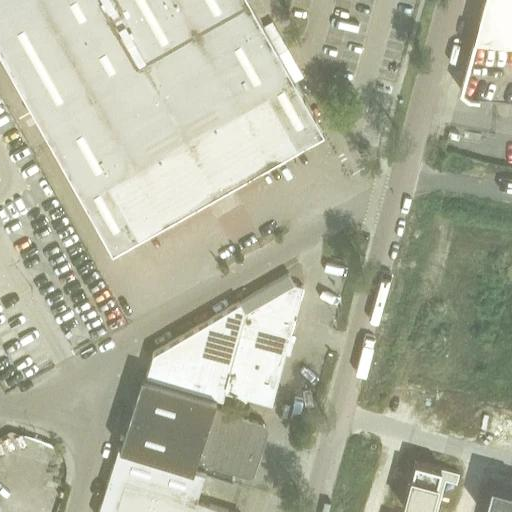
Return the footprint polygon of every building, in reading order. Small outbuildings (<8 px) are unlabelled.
[(0,0),(0,51),(112,250),(145,232),(288,151),(323,132),(269,36),(248,0),(0,0)] [(511,0),(483,0),(460,88),(467,96),(511,99),(511,0)] [(472,197),(465,223),(503,233),(509,207),(472,197)] [(511,207),(509,207),(503,233),(511,235),(511,207)] [(465,229),(462,242),(471,244),(475,232),(465,229)] [(458,249),(452,271),(487,281),(489,276),(493,259),(458,249)] [(452,271),(446,292),(472,299),(472,300),(481,303),(486,285),(487,281),(452,271)] [(152,354),(146,374),(216,395),(222,397),(224,391),(271,403),(285,351),(289,338),(303,285),(294,282),(288,272),(240,300),(152,351),(152,354)] [(487,281),(486,285),(498,289),(501,279),(489,276),(487,281)] [(511,282),(501,279),(498,289),(510,292),(511,286),(511,282)] [(446,292),(436,329),(462,336),(464,327),(472,300),(472,299),(446,292)] [(464,327),(462,336),(474,339),(477,330),(464,327)] [(434,337),(424,374),(446,380),(446,381),(450,382),(457,353),(460,343),(434,337)] [(460,343),(457,353),(470,356),(472,347),(460,343)] [(141,373),(129,410),(204,432),(216,395),(146,374),(141,373)] [(424,374),(413,415),(434,420),(440,398),(441,398),(446,381),(446,380),(424,374)] [(440,398),(434,420),(475,432),(478,420),(481,409),(441,398),(440,398)] [(205,433),(197,459),(245,474),(250,471),(265,427),(262,422),(214,407),(205,433)] [(481,409),(478,420),(490,423),(493,412),(481,409)] [(129,410),(117,447),(118,447),(192,470),(204,432),(129,410)] [(478,420),(475,432),(487,435),(490,423),(478,420)] [(117,447),(96,511),(236,511),(195,500),(202,477),(204,477),(205,474),(192,470),(118,447),(117,447)] [(415,459),(402,505),(428,511),(435,511),(445,477),(456,480),(459,471),(415,459)] [(511,511),(511,484),(490,479),(481,511),(482,511),(511,511)]
